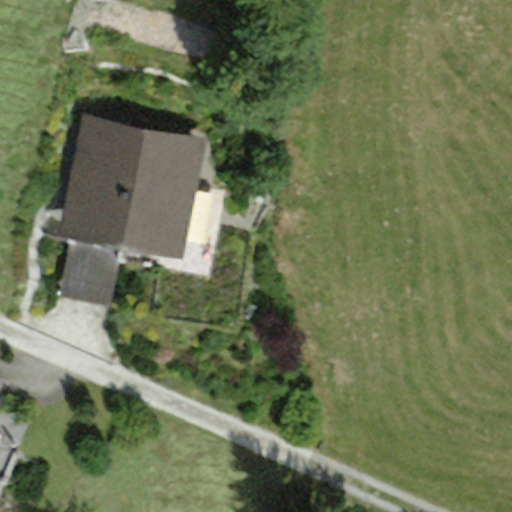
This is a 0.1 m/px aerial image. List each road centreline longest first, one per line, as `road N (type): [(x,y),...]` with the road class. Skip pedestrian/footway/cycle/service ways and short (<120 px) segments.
road 1 (unclassified): [(288,455),(0,330)]
road 2 (track): [(422,511),(288,455)]
